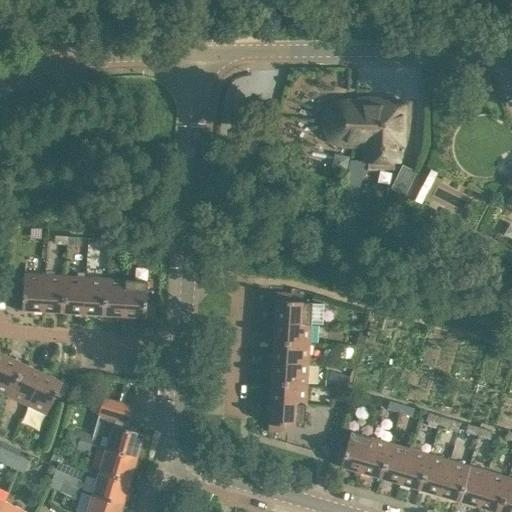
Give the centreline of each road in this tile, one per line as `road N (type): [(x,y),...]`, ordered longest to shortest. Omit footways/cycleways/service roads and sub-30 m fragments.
road 1 (unclassified): [(196,52),(507,49)]
road 2 (tertiary): [(182,345),(196,52)]
road 3 (tertiary): [(0,83),(95,55),(196,52)]
road 4 (residential): [(182,345),(0,333)]
road 5 (tertiary): [(339,511),(237,482),(188,453)]
